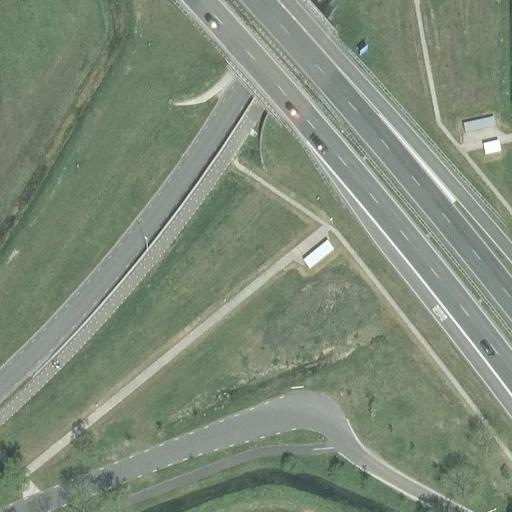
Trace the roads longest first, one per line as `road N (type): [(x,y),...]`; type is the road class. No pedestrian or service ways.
road 1 (trunk): [(200,0),(511,374)]
road 2 (tertiary): [(0,385),(169,196),(289,0)]
road 3 (trunk): [(511,301),(257,0)]
road 4 (unclassified): [(19,511),(290,411),(323,417),(347,446)]
road 5 (unclassified): [(457,511),(347,446)]
